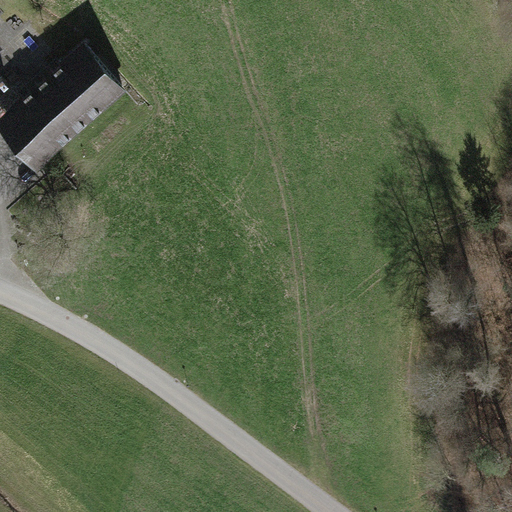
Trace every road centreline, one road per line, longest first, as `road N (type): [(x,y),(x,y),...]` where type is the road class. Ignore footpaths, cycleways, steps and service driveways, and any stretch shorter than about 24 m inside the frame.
road 1 (track): [(319,499),(303,245),(229,0)]
road 2 (residential): [(334,511),(92,338),(0,297)]
